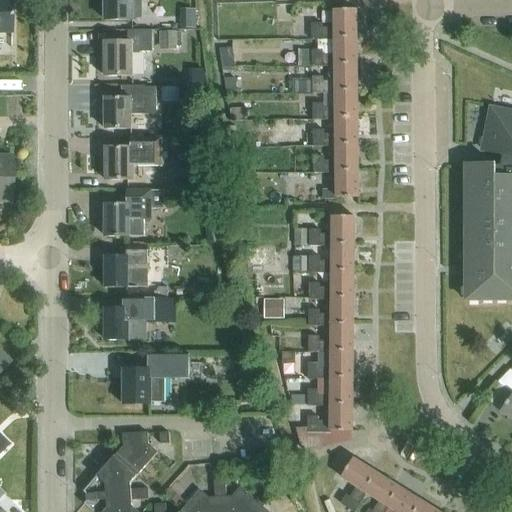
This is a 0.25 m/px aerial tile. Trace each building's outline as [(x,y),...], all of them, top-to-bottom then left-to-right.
[(0,0),(0,34),(11,35),(11,0),(0,0)] [(104,0),(105,21),(133,21),(133,19),(141,19),(141,0),(104,0)] [(224,36),(245,35),(244,20),(282,19),(281,5),(223,7),(224,36)] [(180,10),(180,29),(195,29),(196,10),(180,10)] [(334,37),(356,37),(355,10),(333,10),(334,29),(322,29),(322,24),(311,24),(312,41),(334,41),(334,37)] [(151,52),(152,31),(126,30),(126,42),(103,42),(103,77),(131,77),(132,53),(151,52)] [(177,51),(177,33),(159,33),(159,51),(177,51)] [(356,64),(356,37),(334,37),(334,41),(334,55),(323,56),(323,52),(312,52),(312,68),(334,68),(334,64),(356,64)] [(356,91),(356,64),(334,64),(334,68),(334,82),(323,83),(323,78),(312,78),(312,95),(334,94),(334,91),(356,91)] [(155,88),(144,89),(144,87),(119,86),(119,99),(103,99),(103,128),(130,128),(130,116),(156,115),(155,88)] [(178,88),(161,88),(161,103),(178,103),(178,88)] [(357,118),(356,91),(334,91),(334,94),(335,109),(324,109),(324,104),(313,105),(313,121),(335,121),(335,118),(357,118)] [(511,112),(490,108),(481,150),(502,154),(500,166),(465,166),(465,268),(468,268),(468,276),(465,276),(465,301),(508,301),(508,277),(511,277),(511,112)] [(230,109),(230,122),(247,121),(246,109),(230,109)] [(357,145),(357,118),(335,118),(335,121),(335,135),(324,136),(324,131),(313,131),(313,143),(313,148),(335,147),(335,145),(357,145)] [(163,168),(163,138),(129,138),(130,147),(103,147),(103,179),(131,179),(131,168),(163,168)] [(357,172),(357,145),(335,145),(335,147),(335,162),(324,163),(324,158),(313,158),(313,175),(335,174),(335,172),(357,172)] [(0,201),(11,202),(11,158),(0,158),(0,201)] [(173,170),(174,191),(211,190),(210,169),(173,170)] [(357,198),(357,172),(335,172),(335,174),(336,190),(322,190),(322,201),(336,201),(336,199),(357,198)] [(168,210),(168,192),(125,192),(125,205),(103,205),(104,236),(127,236),(127,237),(144,238),(144,221),(151,221),(151,210),(168,210)] [(309,231),(309,247),(331,247),(331,244),(353,244),(353,217),(331,217),(331,236),(320,235),(320,231),(309,231)] [(353,271),(353,244),(331,244),(331,247),(331,262),(320,262),(320,258),(309,258),(309,274),(331,274),(331,270),(353,271)] [(104,289),(137,289),(137,271),(145,271),(146,248),(125,248),(125,257),(104,257),(104,289)] [(279,274),(279,249),(249,249),(249,274),(279,274)] [(352,298),(353,271),(331,270),(331,274),(331,289),(320,289),(320,284),(309,284),(309,301),(330,301),(330,297),(352,298)] [(352,324),(352,298),(330,297),(330,301),(330,316),(319,316),(319,311),(308,311),(308,327),(330,328),(330,324),(352,324)] [(167,324),(167,300),(125,299),(125,309),(100,309),(100,316),(101,316),(101,324),(104,324),(104,341),(126,341),(126,340),(144,341),(144,324),(167,324)] [(283,320),(283,301),(264,301),(264,320),(283,320)] [(352,351),(352,324),(330,324),(330,328),(330,342),(319,342),(319,337),(308,337),(308,354),(330,354),(330,351),(352,351)] [(0,372),(12,361),(0,349),(0,372)] [(352,378),(352,351),(330,351),(330,354),(330,369),(319,369),(319,364),(308,364),(308,381),(330,381),(330,378),(352,378)] [(151,406),(151,403),(165,403),(165,380),(188,380),(188,355),(149,355),(149,370),(123,370),(123,405),(151,406)] [(351,405),(352,378),(330,378),(330,381),(329,395),(319,395),(319,391),(308,391),(308,407),(329,408),(329,405),(351,405)] [(239,379),(240,404),(257,404),(256,379),(239,379)] [(511,395),(500,413),(511,421),(511,393),(511,395)] [(351,432),(351,405),(329,405),(329,408),(329,422),(318,422),(318,417),(307,417),(307,429),(296,429),(302,451),(333,445),(332,434),(332,432),(351,432)] [(225,481),(213,482),(214,497),(208,498),(199,489),(178,511),(165,511),(165,504),(153,505),(153,511),(137,511),(132,507),(132,501),(149,499),(148,488),(131,489),(130,483),(158,452),(148,444),(148,432),(122,435),(123,447),(84,491),(86,493),(87,500),(84,503),(93,511),(267,511),(240,487),(232,495),(226,495),(225,481)] [(0,451),(9,443),(0,434),(0,451)] [(363,493),(375,474),(353,459),(340,479),(356,488),(350,497),(347,495),(341,504),(353,511),(355,511),(366,495),(363,493)] [(386,507),(398,488),(375,474),(363,493),(366,495),(378,502),(373,511),(369,509),(367,511),(386,511),(389,509),(386,507)] [(414,511),(421,502),(398,488),(386,507),(389,509),(393,511),(414,511)] [(436,511),(421,502),(414,511),(436,511)]
